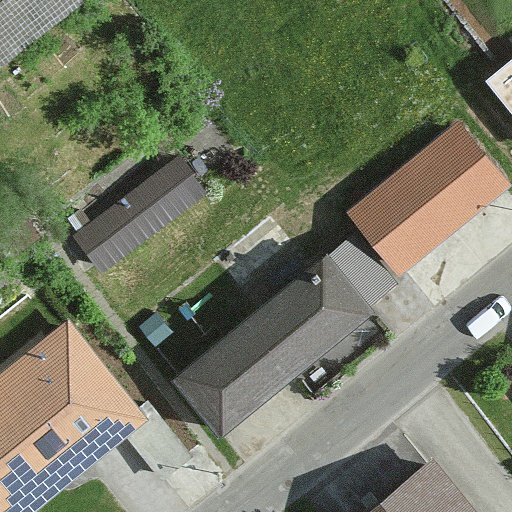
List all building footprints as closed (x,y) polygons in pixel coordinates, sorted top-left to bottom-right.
[(339,209),(395,276),(504,186),(448,119),(339,209)] [(69,236),(98,271),(205,185),(176,150),(69,236)] [(167,373),(218,436),(366,315),(315,252),(167,373)] [(0,365),(0,511),(19,511),(136,413),(54,319),(0,365)] [(361,511),(461,511),(418,463),(361,511)]
